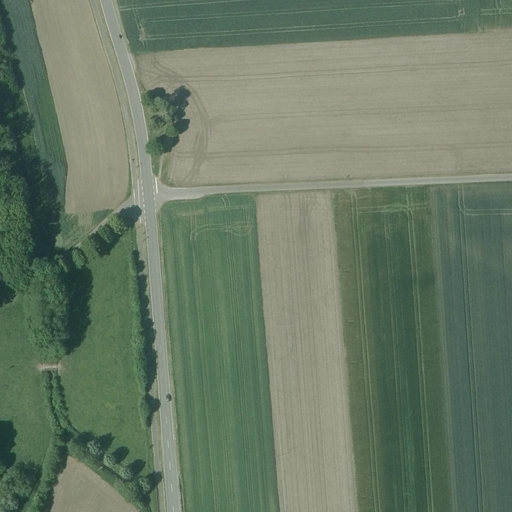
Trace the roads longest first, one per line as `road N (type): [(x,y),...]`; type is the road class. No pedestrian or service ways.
road 1 (residential): [(511,176),(148,195)]
road 2 (secondary): [(148,195),(172,511)]
road 3 (secondary): [(105,0),(139,125),(148,195)]
road 4 (residential): [(148,195),(40,280),(0,294)]
